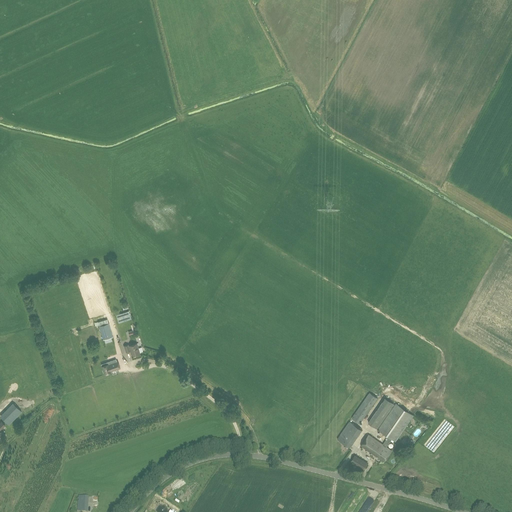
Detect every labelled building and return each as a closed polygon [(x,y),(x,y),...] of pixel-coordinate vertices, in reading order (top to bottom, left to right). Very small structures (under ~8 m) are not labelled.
[(129,311),(122,313),(116,315),(119,323),(125,321),(131,318),(129,311)] [(99,326),(103,339),(113,337),(109,323),(99,326)] [(130,346),(130,344),(124,346),(126,352),(130,351),(132,355),(140,353),(137,344),(130,346)] [(118,361),(108,365),(108,364),(102,366),(105,374),(111,372),(111,371),(120,368),(118,361)] [(378,399),(371,394),(370,393),(352,419),(360,424),(378,399)] [(378,429),(395,405),(385,398),(369,423),(378,429)] [(11,422),(22,412),(13,403),(3,414),(11,422)] [(395,405),(378,429),(389,436),(383,445),(369,435),(361,446),(384,462),(392,451),(386,447),(392,439),(396,442),(414,416),(396,404),(395,405)] [(362,430),(350,422),(338,439),(350,448),(362,430)] [(364,469),(368,463),(355,455),(351,461),(364,469)] [(88,496),(79,496),(79,505),(88,506),(88,496)]
